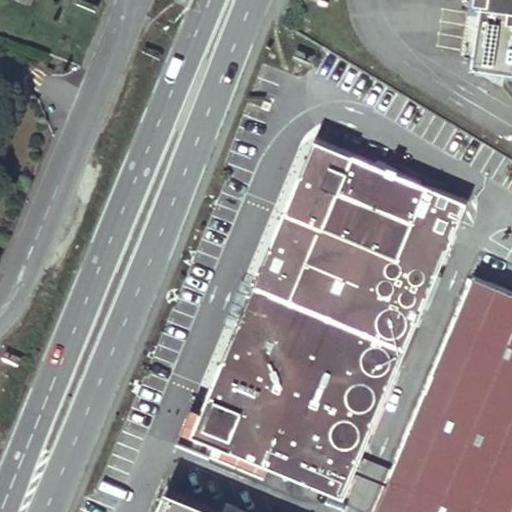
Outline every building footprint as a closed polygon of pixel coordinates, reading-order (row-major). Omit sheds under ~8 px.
[(511,0),(479,0),(471,58),(511,63),(511,0)] [(465,199),(315,136),(236,327),(227,349),(203,407),(199,416),(188,411),(178,436),(201,446),(206,436),(267,461),(342,493),(465,199)] [(511,511),(511,290),(474,275),(375,511),(511,511)] [(236,327),(219,319),(211,341),(227,349),(236,327)] [(203,407),(192,402),(188,411),(199,416),(203,407)] [(262,472),(267,461),(206,436),(201,446),(262,472)] [(196,511),(161,497),(154,511),(196,511)]
